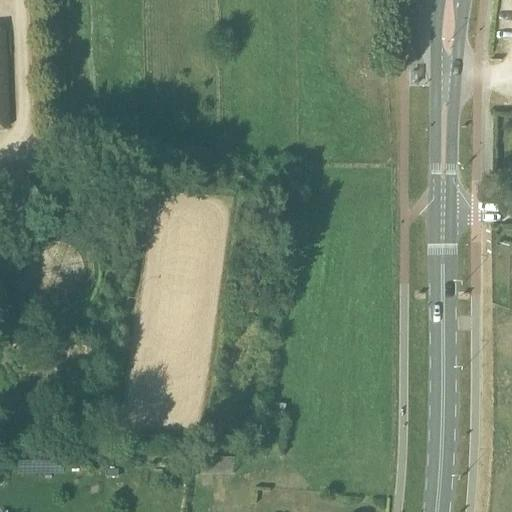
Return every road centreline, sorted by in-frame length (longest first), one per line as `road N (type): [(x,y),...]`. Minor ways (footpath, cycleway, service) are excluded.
road 1 (primary): [(434,511),(442,212)]
road 2 (primary): [(442,212),(444,75),(455,0)]
road 3 (track): [(20,96),(19,197),(0,217)]
